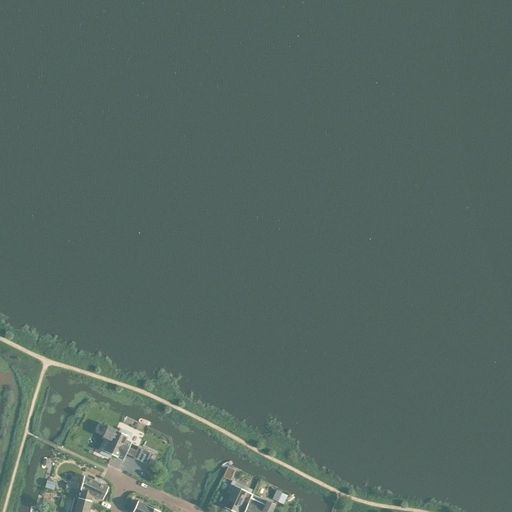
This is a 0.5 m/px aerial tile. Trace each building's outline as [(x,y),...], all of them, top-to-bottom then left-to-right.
[(105,441),(101,449),(105,451),(104,451),(123,460),(127,452),(134,455),(132,458),(147,464),(152,453),(138,446),(136,450),(129,447),(131,443),(128,442),(132,433),(120,428),(118,431),(107,426),(102,436),(110,439),(108,443),(105,441)] [(234,472),(233,471),(234,470),(228,467),(223,476),(230,479),(233,473),(234,472)] [(78,497),(91,501),(93,495),(102,500),(108,487),(101,484),(102,481),(94,477),(93,480),(84,476),(78,497)] [(234,511),(243,511),(252,494),(250,493),(251,489),(240,484),(238,487),(234,485),(233,486),(230,484),(226,492),(230,494),(224,507),(234,511)] [(287,495),(277,490),(273,498),(283,503),(287,495)] [(252,494),(243,511),(270,511),(274,504),(252,494)] [(73,511),(88,511),(91,501),(78,497),(73,511)] [(159,511),(160,511),(137,501),(132,511),(159,511)]
